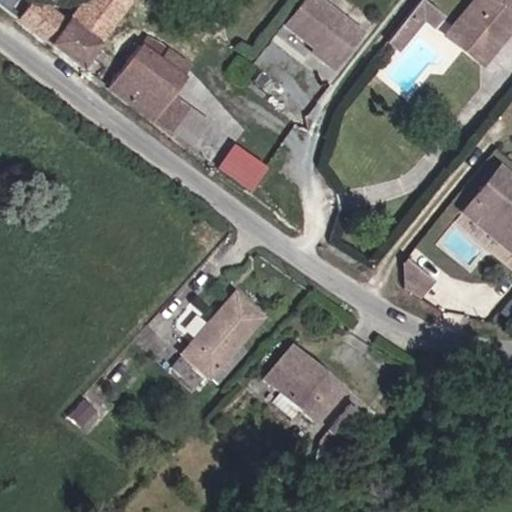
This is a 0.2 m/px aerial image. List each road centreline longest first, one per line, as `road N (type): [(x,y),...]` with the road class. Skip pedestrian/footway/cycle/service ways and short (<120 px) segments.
road 1 (unclassified): [(0,35),(390,318),(445,341),(511,351)]
road 2 (unknown): [(310,267),(336,222),(399,193),(441,158),(511,55)]
